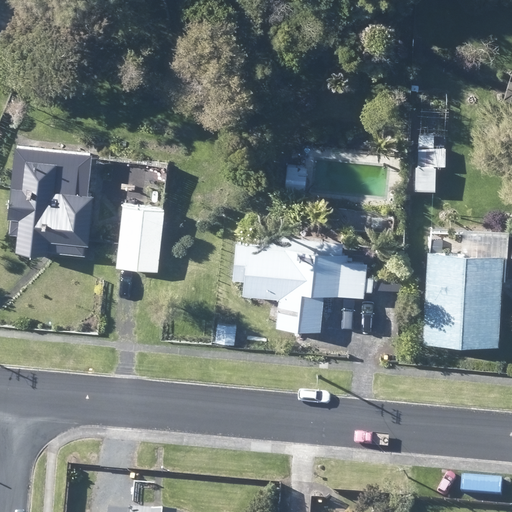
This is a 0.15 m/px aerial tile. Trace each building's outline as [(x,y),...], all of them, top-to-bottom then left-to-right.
[(96,185),(98,164),(100,146),(22,138),(13,227),(24,228),(23,241),(54,245),(91,249),(92,237),(95,237),(99,196),(101,186),(96,185)] [(448,163),(449,157),(449,144),(420,143),(420,163),(445,163),(448,163)] [(311,161),(305,161),(290,160),(288,185),(303,186),(310,186),(311,161)] [(169,202),(163,202),(126,198),(120,261),(163,266),(169,202)] [(345,232),(304,228),(266,224),(266,235),(241,233),(236,272),(247,273),(246,289),(279,293),(276,324),(326,330),(330,288),(370,293),(371,285),(378,285),(378,279),(380,256),(355,253),(356,245),(351,244),(351,233),(345,232)] [(504,339),(511,246),(435,240),(427,332),(504,339)]
